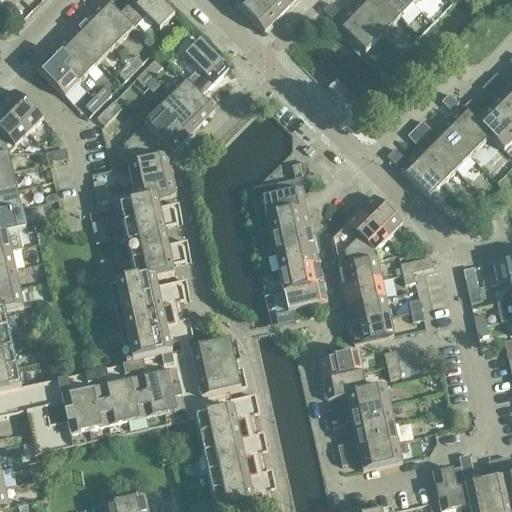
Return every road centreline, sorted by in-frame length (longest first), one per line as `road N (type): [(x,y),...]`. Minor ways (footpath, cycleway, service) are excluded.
road 1 (residential): [(491,449),(450,457),(424,476),(335,495),(308,367),(338,319),(317,213),(368,161)]
road 2 (residential): [(368,161),(201,0)]
road 3 (residential): [(368,161),(453,74),(476,74),(511,42)]
road 4 (residential): [(511,243),(449,252),(368,161)]
road 5 (residential): [(12,68),(72,124),(89,208)]
